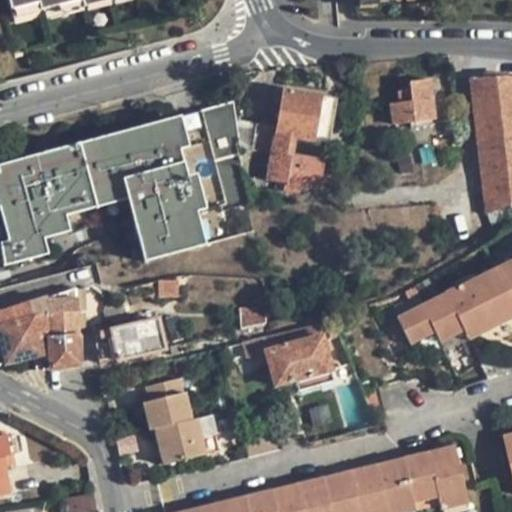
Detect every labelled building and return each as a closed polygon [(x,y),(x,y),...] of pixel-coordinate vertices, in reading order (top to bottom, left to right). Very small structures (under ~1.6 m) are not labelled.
[(39,9),(81,0),(8,0),(11,7),(37,1),(39,9)] [(511,77),(475,79),(492,214),(503,209),(511,204),(511,77)] [(436,119),(431,79),(412,81),(413,90),(401,92),(402,103),(394,104),(396,124),(436,119)] [(318,132),(324,96),(317,94),(286,89),(280,127),(257,123),(254,147),(276,152),(295,155),(298,137),(316,140),(318,132)] [(338,98),(324,96),(318,132),(331,134),(338,98)] [(231,104),(186,112),(188,127),(208,124),(214,158),(240,153),(231,104)] [(171,118),(80,142),(93,196),(124,188),(126,197),(144,265),(196,250),(187,217),(196,215),(171,118)] [(257,123),(236,119),(240,146),(254,147),(257,123)] [(68,223),(65,213),(63,204),(93,196),(80,142),(0,163),(0,182),(5,202),(0,203),(0,213),(13,262),(47,253),(41,230),(68,223)] [(321,188),(327,160),(295,155),(276,152),(271,178),(321,188)] [(205,176),(205,201),(225,201),(225,177),(205,176)] [(96,206),(126,197),(124,188),(93,196),(96,206)] [(96,206),(93,196),(63,204),(65,213),(96,206)] [(511,204),(503,209),(509,225),(511,223),(511,204)] [(205,248),(196,215),(187,217),(196,250),(205,248)] [(482,336),(510,321),(506,312),(511,309),(511,260),(399,318),(413,345),(436,334),(445,329),(451,339),(466,332),(477,327),(482,336)] [(162,293),(176,293),(176,281),(161,281),(162,293)] [(98,288),(76,290),(78,314),(100,311),(98,288)] [(78,314),(76,290),(0,314),(0,321),(9,362),(43,355),(39,338),(44,337),(40,317),(50,315),(52,337),(79,334),(78,314)] [(122,359),(130,358),(165,350),(159,320),(99,333),(103,359),(121,356),(122,359)] [(332,372),(320,326),(245,344),(250,359),(269,354),(277,385),(298,381),(332,372)] [(471,341),(482,336),(477,327),(466,332),(471,341)] [(441,344),(451,339),(445,329),(436,334),(441,344)] [(53,368),(80,364),(79,351),(79,334),(52,337),(53,368)] [(173,355),(177,354),(176,348),(190,345),(189,342),(171,346),(173,355)] [(192,351),(190,345),(176,348),(177,354),(179,354),(192,351)] [(334,382),(332,372),(298,381),(301,391),(334,382)] [(151,431),(157,430),(193,422),(187,396),(184,397),(180,381),(147,389),(151,405),(145,406),(151,431)] [(157,430),(161,445),(165,465),(206,456),(198,421),(193,422),(157,430)] [(271,425),(240,433),(246,458),(278,450),(271,425)] [(18,430),(7,433),(0,434),(0,493),(13,491),(7,455),(22,452),(18,430)] [(155,446),(161,445),(157,430),(151,431),(155,446)] [(511,435),(500,439),(501,445),(511,441),(511,435)] [(132,437),(126,439),(129,454),(132,454),(139,452),(136,438),(132,437)] [(126,439),(117,440),(120,456),(129,454),(126,439)] [(511,441),(501,445),(511,487),(511,441)] [(452,445),(436,449),(437,455),(454,450),(452,445)] [(436,449),(425,452),(426,459),(436,496),(438,502),(465,496),(454,450),(437,455),(436,449)] [(425,452),(408,456),(410,462),(426,459),(425,452)] [(408,456),(397,458),(409,503),(436,496),(426,459),(410,462),(408,456)] [(382,509),(409,503),(397,458),(388,460),(390,466),(372,470),(382,509)] [(388,460),(371,465),(372,470),(390,466),(388,460)] [(371,465),(354,469),(356,475),(372,470),(371,465)] [(354,469),(344,471),(354,511),(370,511),(382,509),(372,470),(356,475),(354,469)] [(327,511),(354,511),(344,471),(336,473),(338,479),(320,484),(327,511)] [(336,473),(319,478),(320,484),(338,479),(336,473)] [(320,484),(319,478),(302,482),(305,488),(320,484)] [(302,482),(291,485),(297,511),(327,511),(320,484),(305,488),(302,482)] [(267,497),(271,511),(297,511),(291,485),(284,486),(285,493),(267,497)] [(284,486),(266,491),(267,497),(285,493),(284,486)] [(267,497),(266,491),(250,494),(253,501),(267,497)] [(246,511),(271,511),(267,497),(253,501),(250,494),(243,496),(246,511)] [(96,496),(66,501),(67,510),(67,511),(84,511),(99,509),(96,496)] [(216,510),(216,511),(246,511),(243,496),(231,499),(231,506),(216,510)] [(467,503),(465,496),(438,502),(440,509),(467,503)] [(231,499),(215,503),(216,510),(231,506),(231,499)] [(207,511),(216,510),(215,503),(197,507),(198,511),(207,511)] [(401,511),(410,510),(409,503),(382,509),(382,511),(401,511)]
